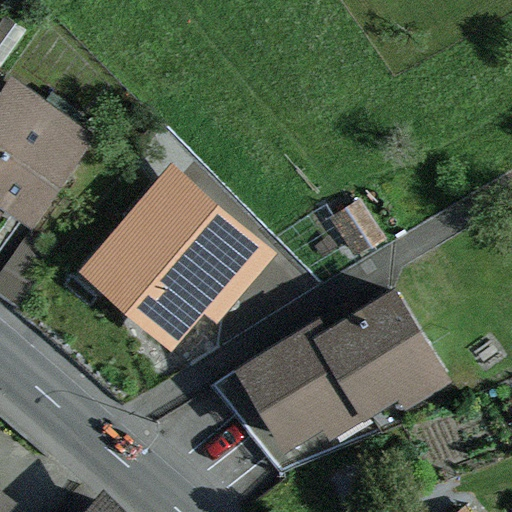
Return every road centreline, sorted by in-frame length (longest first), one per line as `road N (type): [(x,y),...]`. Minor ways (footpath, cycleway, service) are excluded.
road 1 (residential): [(97,440),(511,186)]
road 2 (primary): [(0,357),(97,440)]
